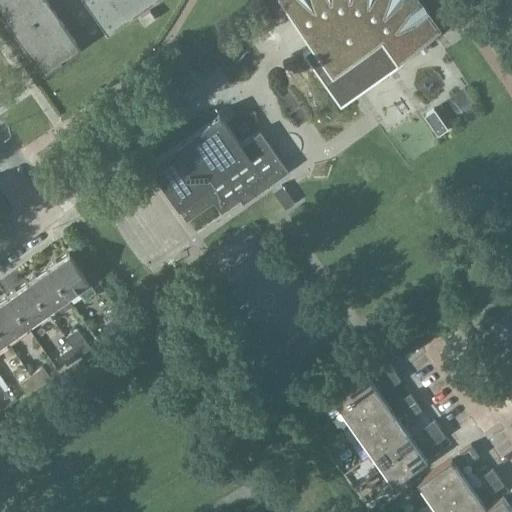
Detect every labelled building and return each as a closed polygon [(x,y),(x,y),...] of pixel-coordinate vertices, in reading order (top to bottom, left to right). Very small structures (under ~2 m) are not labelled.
[(0,0),(0,10),(14,0),(0,0)] [(0,10),(14,30),(51,4),(47,0),(14,0),(0,10)] [(81,0),(107,35),(156,0),(81,0)] [(282,0),(310,40),(313,44),(301,52),(339,105),(356,93),(387,71),(401,61),(398,56),(432,32),(436,29),(425,13),(428,11),(422,2),(419,4),(415,0),(282,0)] [(28,50),(65,24),(51,4),(14,30),(28,50)] [(149,10),(139,17),(144,24),(154,17),(149,10)] [(65,24),(28,50),(42,71),(79,45),(65,24)] [(259,129),(258,129),(240,142),(217,110),(145,161),(180,210),(185,218),(212,199),(214,201),(220,210),(236,199),(238,202),(273,178),(287,168),(261,133),(259,129)] [(433,110),(423,117),(437,136),(447,129),(440,119),(433,110)] [(272,191),(284,208),(293,202),(281,184),(273,190),(272,191)] [(68,253),(47,267),(66,294),(76,287),(84,298),(95,291),(87,280),(68,253)] [(72,302),(66,294),(47,267),(27,282),(46,309),(56,302),(61,309),(72,302)] [(25,323),(46,309),(27,282),(6,296),(25,323)] [(0,330),(5,337),(25,323),(6,296),(0,300),(0,330)] [(511,358),(511,307),(492,322),(488,325),(511,358)] [(116,313),(104,321),(111,331),(123,323),(116,313)] [(78,329),(66,338),(71,345),(78,355),(90,346),(78,329)] [(66,363),(78,355),(71,345),(59,353),(66,363)] [(383,377),(394,370),(389,362),(378,370),(383,377)] [(37,383),(49,375),(42,365),(30,373),(37,383)] [(375,383),(365,369),(364,368),(330,392),(341,407),(375,383)] [(389,386),(400,379),(394,370),(383,377),(389,386)] [(25,392),(37,383),(30,373),(18,382),(25,392)] [(351,422),(385,398),(375,383),(341,407),(351,422)] [(404,407),(415,399),(410,392),(399,400),(404,407)] [(362,436),(396,413),(385,398),(351,422),(362,436)] [(410,416),(421,408),(415,399),(404,407),(410,416)] [(372,451),(406,427),(396,413),(362,436),(372,451)] [(428,434),(440,427),(434,419),(423,427),(428,434)] [(383,466),(416,442),(406,427),(372,451),(383,466)] [(434,443),(445,434),(440,427),(428,434),(434,443)] [(427,458),(427,457),(416,442),(383,466),(394,482),(427,458)] [(470,443),(459,451),(468,464),(479,456),(470,443)] [(465,475),(454,460),(452,456),(418,480),(431,499),(465,475)] [(486,482),(497,474),(493,467),(481,475),(486,482)] [(492,491),(503,483),(497,474),(486,482),(492,491)] [(440,511),(442,511),(475,490),(465,475),(431,499),(440,511)] [(476,511),(486,505),(475,490),(442,511),(476,511)] [(506,511),(511,508),(511,505),(503,492),(486,505),(476,511),(506,511)]
